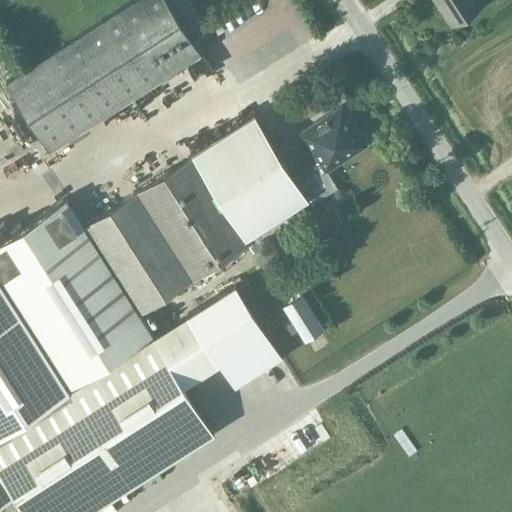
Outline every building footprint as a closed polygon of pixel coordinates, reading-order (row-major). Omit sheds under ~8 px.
[(167,0),(131,0),(6,82),(49,149),(200,50),(167,0)] [(439,0),(454,23),(481,5),(478,0),(439,0)] [(218,33),(223,29),(219,24),(214,27),(218,33)] [(300,134),(317,161),(318,164),(321,162),(327,172),(328,172),(368,146),(343,107),(300,134)] [(318,164),(317,161),(296,174),(256,113),(86,223),(142,309),(250,238),(272,224),(275,228),(298,214),(338,189),(328,172),(327,172),(321,162),(318,164)] [(59,162),(86,148),(81,138),(54,152),(59,162)] [(155,333),(68,198),(0,241),(0,282),(58,373),(68,389),(153,334),(155,333)] [(298,214),(275,228),(272,224),(250,238),(246,241),(266,272),(280,263),(268,245),(303,222),(298,214)] [(341,253),(325,249),(321,265),(337,269),(341,253)] [(0,487),(9,482),(0,467),(0,409),(58,373),(0,282),(0,487)] [(282,355),(236,283),(189,313),(235,385),(282,355)] [(306,341),(323,330),(301,295),(284,306),(306,341)] [(68,389),(58,373),(0,409),(0,467),(16,493),(28,511),(90,511),(216,432),(153,334),(68,389)]
